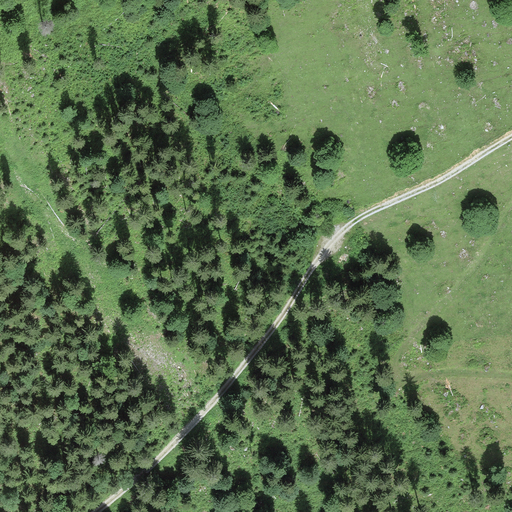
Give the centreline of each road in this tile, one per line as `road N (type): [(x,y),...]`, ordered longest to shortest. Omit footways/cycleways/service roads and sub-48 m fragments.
road 1 (track): [(511,140),(337,240),(237,379),(93,511)]
road 2 (track): [(511,377),(417,361),(421,332),(511,217)]
